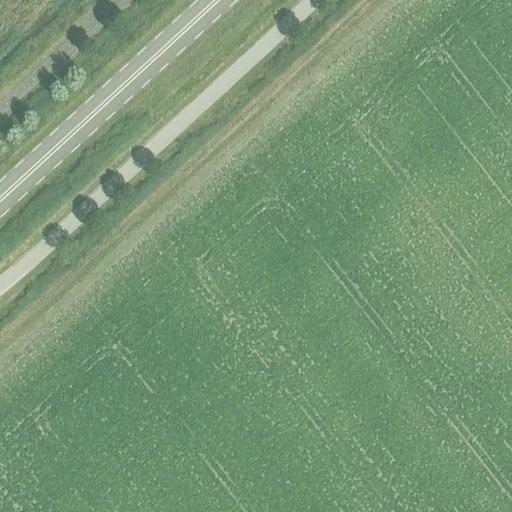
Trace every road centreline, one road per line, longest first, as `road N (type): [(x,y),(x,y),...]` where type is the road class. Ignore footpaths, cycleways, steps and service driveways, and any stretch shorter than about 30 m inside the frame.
road 1 (unclassified): [(0,287),(320,0)]
road 2 (secondary): [(0,207),(226,0)]
